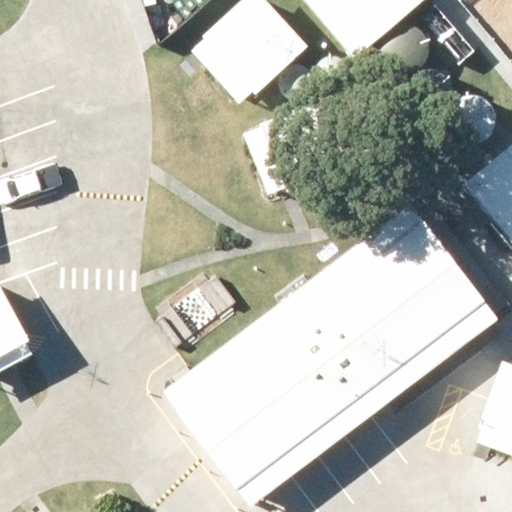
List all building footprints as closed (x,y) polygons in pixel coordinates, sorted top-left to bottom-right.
[(214,30),(199,43),(247,97),(316,36),(284,0),(233,0),(208,23),(214,30)] [(314,0),(359,53),(421,0),(314,0)] [(468,72),(430,20),(387,51),(425,103),(468,72)] [(298,99),(266,114),(269,119),(250,128),(277,185),(294,177),(297,182),(330,167),(298,99)] [(511,134),(457,181),(511,246),(511,134)] [(231,484),(480,293),(406,197),(157,389),(231,484)] [(0,349),(24,337),(0,289),(0,349)] [(511,352),(508,351),(477,435),(511,447),(511,352)]
